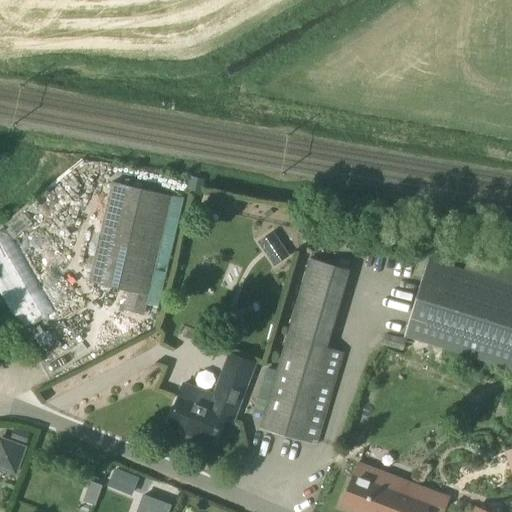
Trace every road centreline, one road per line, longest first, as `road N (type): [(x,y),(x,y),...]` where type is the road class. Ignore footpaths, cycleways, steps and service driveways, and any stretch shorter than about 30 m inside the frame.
road 1 (residential): [(260,511),(59,429),(0,417)]
road 2 (unknown): [(271,511),(319,446),(334,407)]
